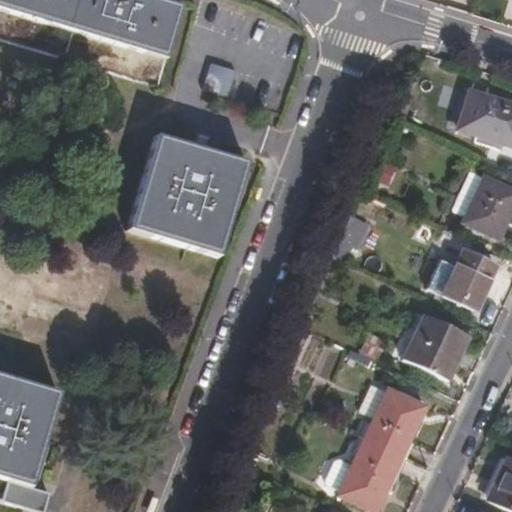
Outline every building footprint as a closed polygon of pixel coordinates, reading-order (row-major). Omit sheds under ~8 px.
[(173,58),(188,4),(173,0),(0,0),(0,7),(27,16),(74,29),(131,45),(173,58)] [(227,94),(234,68),(209,62),(202,88),(227,94)] [(511,146),(511,101),(467,88),(466,92),(455,125),(454,128),(472,134),(502,144),(511,146)] [(225,261),(254,165),(162,138),(148,185),(134,233),(225,261)] [(494,240),(511,202),(511,193),(481,179),(458,223),(494,240)] [(339,244),(358,250),(367,223),(348,217),(339,244)] [(475,313),(495,266),(462,252),(441,298),(475,313)] [(446,383),(466,339),(419,316),(398,361),(446,383)] [(35,490),(64,393),(0,374),(0,479),(13,483),(35,490)] [(368,420),(381,393),(366,387),(354,414),(368,420)] [(397,459),(420,408),(382,390),(381,393),(368,420),(359,440),(397,459)] [(364,511),(372,511),(397,459),(359,440),(354,438),(345,456),(351,459),(347,467),(335,492),(333,497),(364,511)] [(508,511),(511,511),(511,463),(504,460),(486,501),(508,511)] [(335,492),(347,467),(335,461),(329,463),(320,482),(322,487),(335,492)] [(48,511),(55,494),(13,483),(7,503),(37,511),(48,511)]
